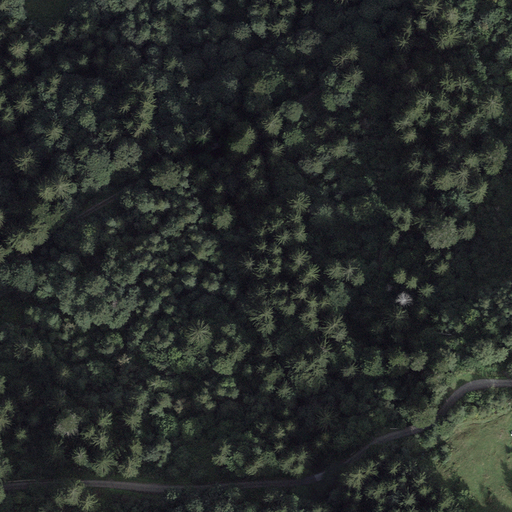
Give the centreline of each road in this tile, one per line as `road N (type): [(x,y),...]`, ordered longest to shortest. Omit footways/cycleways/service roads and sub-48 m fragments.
road 1 (track): [(511,382),(474,385),(312,479),(0,487)]
road 2 (track): [(0,276),(206,145),(346,71),(425,0)]
